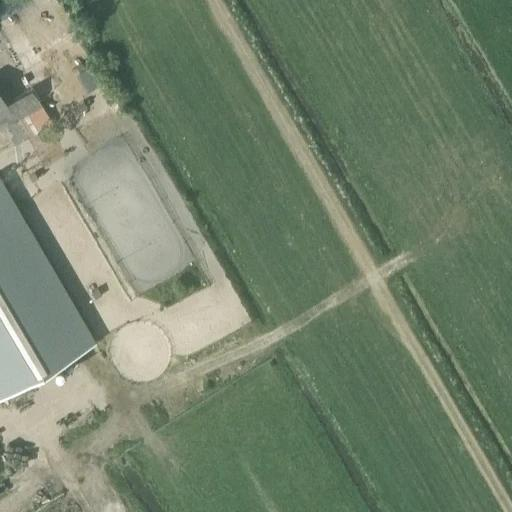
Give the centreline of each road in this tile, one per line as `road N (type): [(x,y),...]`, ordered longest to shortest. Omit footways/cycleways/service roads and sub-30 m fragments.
road 1 (track): [(66,476),(132,400),(259,347),(375,277),(430,254),(461,280),(481,357),(511,410)]
road 2 (track): [(510,511),(212,0)]
